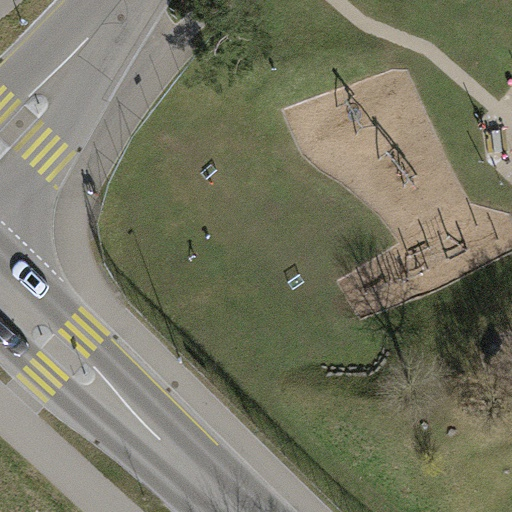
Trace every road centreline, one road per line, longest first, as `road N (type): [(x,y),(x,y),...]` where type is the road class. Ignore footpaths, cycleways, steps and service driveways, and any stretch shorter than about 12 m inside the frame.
road 1 (secondary): [(0,295),(234,511)]
road 2 (residential): [(112,0),(0,146)]
